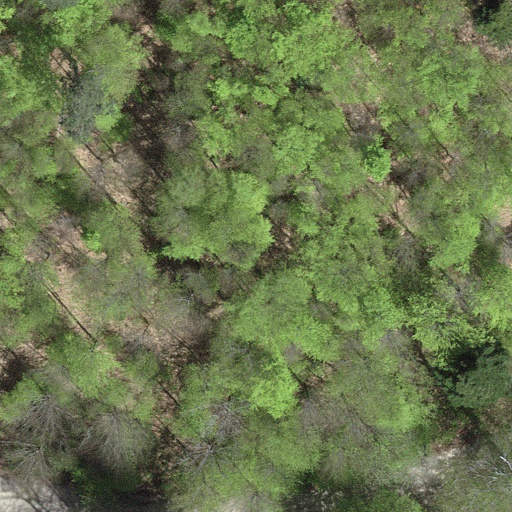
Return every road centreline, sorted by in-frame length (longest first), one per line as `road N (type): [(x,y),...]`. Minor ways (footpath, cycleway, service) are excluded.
road 1 (track): [(258,511),(457,464),(511,441)]
road 2 (track): [(0,489),(188,511)]
